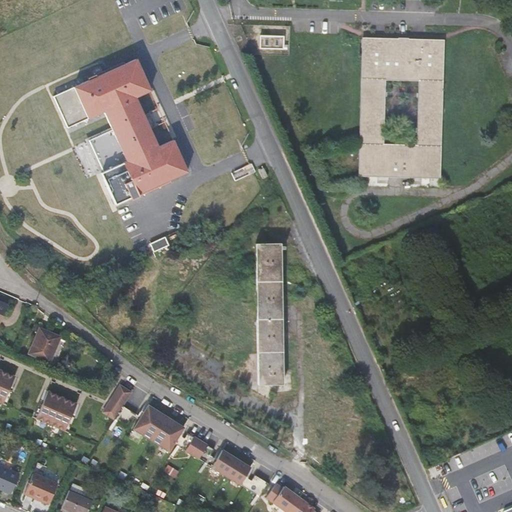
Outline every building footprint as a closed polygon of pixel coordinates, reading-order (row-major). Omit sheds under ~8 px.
[(260,49),(283,50),(283,37),(260,37),(260,49)] [(363,40),(360,178),(392,178),(392,175),(409,175),(409,179),(440,180),(443,42),(363,40)] [(139,59),(57,96),(71,127),(105,112),(113,130),(91,140),(105,171),(102,172),(116,203),(131,196),(132,199),(172,181),(171,179),(188,171),(174,139),(159,146),(152,129),(167,122),(160,108),(145,114),(138,97),(153,91),(139,59)] [(154,251),(169,245),(166,236),(150,242),(154,251)] [(259,384),(284,384),(283,242),(257,242),(259,384)] [(28,353),(49,363),(61,337),(39,328),(28,353)] [(0,370),(0,402),(8,406),(20,379),(0,370)] [(53,394),(42,420),(71,432),(82,406),(53,394)] [(121,405),(110,398),(102,412),(113,419),(121,405)] [(143,412),(134,427),(169,449),(173,442),(178,434),(184,425),(148,403),(143,412)] [(137,415),(121,405),(113,419),(132,430),(134,427),(143,412),(140,410),(137,415)] [(184,438),(178,434),(173,442),(186,450),(194,437),(188,433),(184,438)] [(208,445),(194,437),(186,450),(199,459),(208,445)] [(214,449),(208,445),(199,459),(212,466),(217,458),(211,455),(214,449)] [(222,450),(217,458),(212,466),(240,484),(245,476),(251,468),(222,450)] [(0,465),(0,488),(11,494),(19,474),(0,465)] [(57,483),(33,473),(25,491),(41,498),(40,500),(48,504),(57,483)] [(251,480),(246,488),(259,496),(267,483),(255,475),(251,480)] [(251,480),(245,476),(240,484),(246,488),(251,480)] [(72,483),(61,507),(72,511),(86,511),(93,498),(88,496),(90,491),(72,483)] [(284,486),(282,488),(276,484),(266,497),(286,511),(288,511),(299,497),(284,486)] [(314,509),(299,497),(288,511),(314,511),(313,511),(314,509)]
